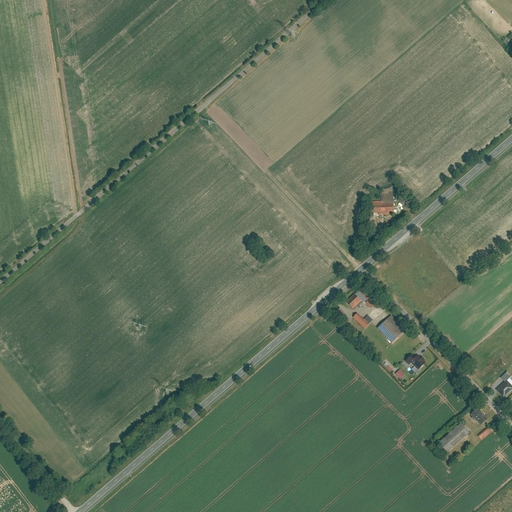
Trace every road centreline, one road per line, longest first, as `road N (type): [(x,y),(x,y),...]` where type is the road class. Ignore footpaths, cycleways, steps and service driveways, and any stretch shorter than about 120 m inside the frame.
road 1 (unclassified): [(328,0),(0,283)]
road 2 (secondary): [(362,269),(79,511)]
road 3 (residential): [(362,269),(511,425)]
road 4 (secondary): [(511,139),(362,269)]
